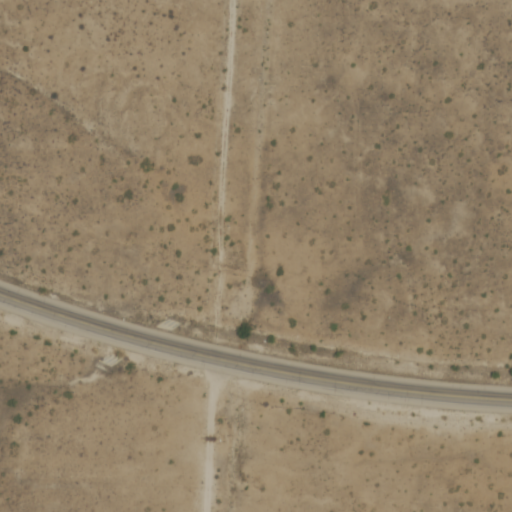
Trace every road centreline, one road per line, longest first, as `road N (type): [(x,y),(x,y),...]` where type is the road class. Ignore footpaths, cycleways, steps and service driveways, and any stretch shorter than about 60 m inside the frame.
road 1 (trunk): [(511,399),(273,370),(0,294)]
road 2 (residential): [(232,0),(218,249)]
road 3 (residential): [(211,356),(205,511)]
